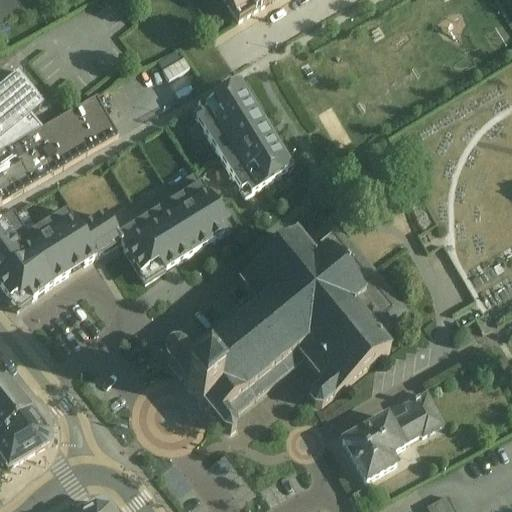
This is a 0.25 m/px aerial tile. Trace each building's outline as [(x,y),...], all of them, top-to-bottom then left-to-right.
[(0,29),(22,16),(12,0),(3,0),(0,2),(0,29)] [(223,0),(242,27),(282,0),(223,0)] [(174,79),(186,101),(209,90),(197,67),(174,79)] [(0,157),(41,134),(30,119),(44,108),(16,75),(0,88),(0,157)] [(240,93),(198,119),(252,206),(294,180),(240,93)] [(41,134),(0,157),(0,204),(128,136),(106,98),(41,134)] [(0,225),(0,297),(18,321),(118,260),(139,292),(228,236),(195,183),(106,239),(96,223),(72,237),(59,217),(22,240),(9,219),(0,225)] [(165,354),(164,361),(166,368),(187,394),(185,395),(193,404),(201,414),(202,412),(223,438),(229,441),(236,436),(235,429),(232,426),(303,369),(310,378),(320,390),(309,399),(308,408),(313,414),(321,415),(391,359),(380,346),(408,323),(332,229),(303,252),(295,243),(238,288),(251,304),(190,353),(187,356),(184,352),(178,349),(171,349),(165,354)] [(0,436),(32,412),(7,380),(0,384),(0,436)] [(445,430),(425,395),(341,443),(368,490),(398,473),(391,460),(445,430)] [(0,490),(0,511),(12,509),(6,489),(0,490)]
